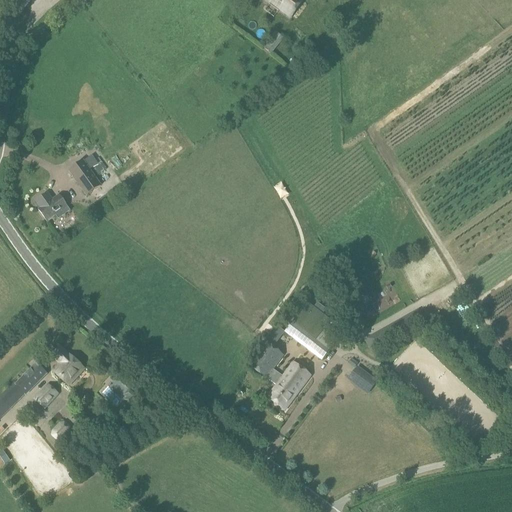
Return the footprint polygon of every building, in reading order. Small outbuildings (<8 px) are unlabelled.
[(263,0),(290,20),(304,0),(263,0)] [(238,20),(233,26),(241,33),(246,27),(238,20)] [(271,55),(284,39),(275,32),(262,48),(271,55)] [(75,133),(65,139),(69,145),(79,138),(75,133)] [(86,196),(100,186),(89,170),(97,164),(92,156),(83,162),(83,161),(69,172),(86,196)] [(53,200),(52,201),(47,194),(36,202),(41,209),(38,210),(46,222),(56,215),(58,219),(70,211),(67,207),(60,198),(55,202),(53,200)] [(324,330),(331,320),(324,314),(326,310),(317,303),(314,307),(309,303),(284,334),(322,361),(337,341),(324,330)] [(366,340),(371,351),(424,321),(418,310),(366,340)] [(331,332),(343,331),(342,322),(330,323),(331,332)] [(276,344),(284,334),(285,333),(276,326),(267,337),(276,344)] [(273,370),(284,356),(265,343),(248,366),(266,380),(267,379),(276,386),(267,398),(285,411),(310,376),(293,363),(283,377),(273,370)] [(61,364),(55,371),(69,384),(77,376),(75,375),(81,368),(60,348),(52,356),(61,364)] [(354,368),(357,364),(352,360),(349,364),(354,368)] [(317,376),(325,365),(318,361),(311,372),(317,376)] [(45,374),(37,365),(17,386),(14,383),(0,397),(0,419),(24,396),(45,374)] [(376,383),(357,368),(349,379),(368,394),(376,383)] [(35,400),(45,409),(57,395),(47,386),(35,400)] [(140,398),(130,389),(124,394),(127,397),(124,400),(132,407),(140,398)] [(57,442),(63,440),(70,433),(70,427),(64,422),(59,424),(52,431),(51,436),(57,442)] [(0,457),(5,465),(10,461),(2,450),(0,451),(0,457)]
